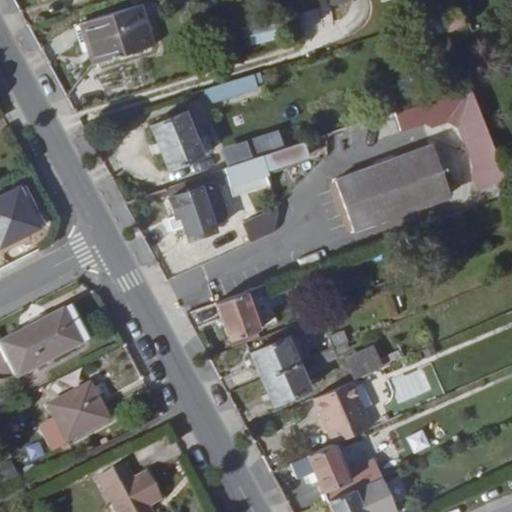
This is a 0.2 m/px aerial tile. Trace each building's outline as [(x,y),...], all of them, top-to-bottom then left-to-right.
[(81,59),(141,42),(128,0),(69,17),(81,59)] [(450,26),(442,5),(427,10),(437,32),(450,26)] [(440,41),(437,32),(427,10),(412,14),(427,47),(440,41)] [(245,75),(253,73),(250,61),(221,69),(226,86),(247,80),(245,75)] [(198,94),(226,86),(221,69),(192,78),(198,94)] [(465,84),(388,107),(394,126),(418,117),(425,121),(441,115),(451,121),(466,160),(465,168),(471,184),(499,174),(465,84)] [(193,139),(184,123),(173,104),(142,119),(163,156),(193,139)] [(202,134),(204,128),(196,116),(184,123),(193,139),(202,134)] [(213,148),(216,162),(246,152),(270,145),(266,132),(213,148)] [(301,135),(270,145),(246,152),(251,170),(294,157),(293,151),(304,147),(301,135)] [(345,220),(444,184),(429,137),(329,173),(345,220)] [(218,184),(252,173),(251,170),(246,152),(216,162),(211,163),(218,184)] [(205,209),(209,209),(199,177),(151,193),(157,211),(161,210),(169,236),(196,228),(195,223),(201,222),(205,209)] [(0,247),(24,235),(28,222),(11,190),(0,195),(0,247)] [(233,242),(269,227),(264,212),(229,222),(233,242)] [(237,294),(265,283),(261,275),(234,284),(237,294)] [(246,318),(237,294),(234,284),(204,295),(217,328),(246,318)] [(0,363),(5,373),(66,342),(48,308),(0,332),(0,363)] [(330,322),(291,337),(297,352),(335,335),(330,322)] [(239,348),(249,372),(286,356),(293,353),(291,348),(283,350),(276,333),(239,348)] [(321,352),(338,344),(335,335),(297,352),(302,363),(323,356),(321,352)] [(342,356),(351,377),(382,364),(372,343),(342,356)] [(261,399),(298,383),(286,356),(249,372),(261,399)] [(353,382),(373,411),(395,396),(374,367),(353,382)] [(337,380),(301,395),(321,441),(330,437),(357,425),(337,380)] [(61,441),(102,419),(82,382),(41,403),(61,441)] [(311,462),(324,493),(377,470),(372,459),(358,464),(360,468),(346,475),(330,437),(321,441),(286,456),(292,469),(311,462)] [(123,475),(115,458),(88,471),(106,511),(141,511),(136,502),(149,495),(137,468),(123,475)] [(370,511),(392,502),(377,470),(324,493),(332,511),(370,511)]
